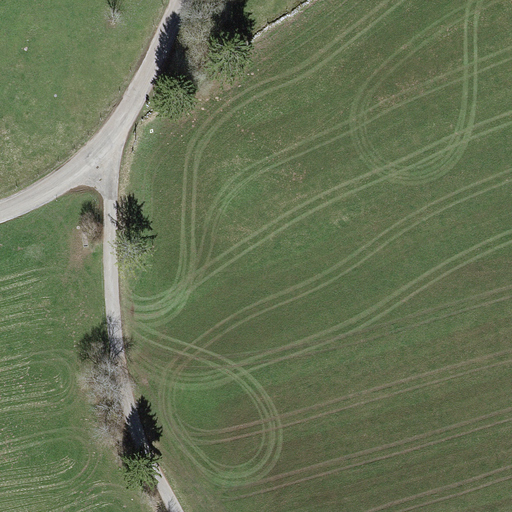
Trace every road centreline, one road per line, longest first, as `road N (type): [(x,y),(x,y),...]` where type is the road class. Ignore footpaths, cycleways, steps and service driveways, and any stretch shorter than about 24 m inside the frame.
road 1 (track): [(104,143),(115,352),(130,416),(176,511)]
road 2 (unclassified): [(0,212),(54,185),(104,143),(180,0)]
